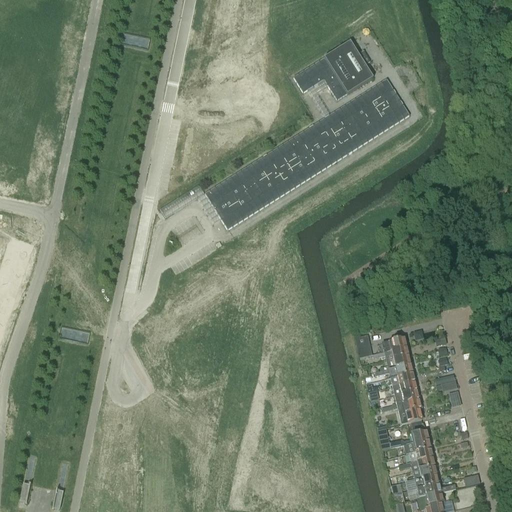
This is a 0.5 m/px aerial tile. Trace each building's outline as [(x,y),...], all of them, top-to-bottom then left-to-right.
[(148,52),(151,40),(120,34),(118,46),(148,52)] [(336,101),(373,80),(352,43),(293,77),(303,94),(325,82),(336,101)] [(206,167),(303,112),(268,51),(250,61),(269,96),(191,140),(206,167)] [(214,209),(225,228),(412,120),(388,80),(328,115),(335,115),(203,192),(199,186),(188,193),(188,198),(178,204),(157,203),(157,207),(164,219),(192,203),(200,203),(214,228),(214,209)] [(10,241),(6,253),(25,260),(29,247),(10,241)] [(6,253),(2,265),(21,272),(25,260),(6,253)] [(2,265),(0,270),(0,277),(17,284),(21,272),(2,265)] [(0,277),(0,291),(13,296),(17,284),(0,277)] [(0,291),(0,304),(9,308),(13,296),(0,291)] [(0,304),(0,317),(5,320),(9,308),(0,304)] [(89,334),(60,329),(58,340),(87,346),(89,334)] [(358,360),(372,357),(367,337),(353,341),(358,360)] [(406,349),(404,339),(381,345),(383,354),(406,349)] [(444,339),(434,342),(436,348),(441,347),(445,347),(445,346),(446,346),(444,339)] [(406,349),(383,354),(372,357),(373,360),(384,358),(385,363),(409,357),(406,349)] [(438,358),(447,356),(445,349),(437,351),(438,358)] [(411,366),(409,357),(385,363),(386,368),(379,370),(379,373),(411,366)] [(439,368),(447,366),(446,360),(437,361),(439,368)] [(413,374),(411,366),(379,373),(377,374),(378,378),(388,376),(389,380),(413,374)] [(415,384),(413,374),(389,380),(391,389),(415,384)] [(452,377),(439,380),(440,386),(454,383),(452,377)] [(454,383),(441,387),(442,394),(454,391),(456,390),(454,383)] [(417,392),(415,384),(391,389),(393,398),(417,392)] [(368,395),(380,392),(379,388),(373,389),(371,388),(371,386),(366,387),(368,395)] [(419,401),(417,392),(393,398),(395,407),(419,401)] [(456,394),(448,396),(451,405),(459,403),(456,394)] [(421,410),(419,401),(395,407),(381,410),(382,414),(396,410),(397,410),(398,415),(407,413),(410,425),(421,422),(418,410),(421,410)] [(429,442),(426,433),(424,434),(421,422),(410,425),(410,427),(406,428),(408,435),(401,436),(403,444),(405,444),(406,448),(429,442)] [(383,432),(376,433),(380,453),(388,451),(383,432)] [(431,451),(429,442),(406,448),(407,451),(412,450),(413,455),(431,451)] [(431,451),(413,455),(408,457),(410,465),(433,459),(431,451)] [(435,468),(433,459),(410,465),(410,469),(412,474),(435,468)] [(437,477),(435,468),(412,474),(414,483),(437,477)] [(439,486),(437,477),(414,483),(416,491),(439,486)] [(477,477),(463,480),(465,489),(479,485),(477,477)] [(26,506),(30,486),(29,486),(29,487),(26,486),(23,486),(19,503),(22,504),(25,505),(26,506)] [(401,495),(399,486),(398,486),(390,488),(392,497),(401,495)] [(441,495),(439,486),(416,491),(418,500),(441,495)] [(59,511),(62,494),(58,493),(56,493),(57,492),(56,491),(52,511),(53,511),(53,510),(56,511),(59,511)] [(441,511),(440,504),(443,503),(441,495),(418,500),(407,503),(408,506),(416,504),(418,511),(441,511)]
